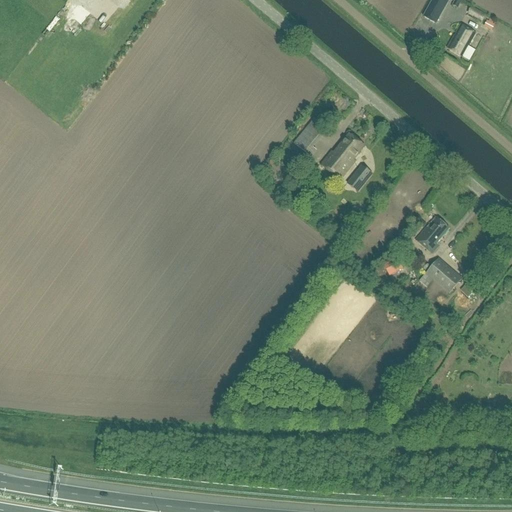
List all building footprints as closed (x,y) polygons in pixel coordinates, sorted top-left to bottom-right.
[(449,0),(433,0),(424,18),(436,25),(449,0)] [(475,33),(459,25),(446,49),(461,57),(475,33)] [(472,62),(477,51),(470,47),(464,58),(472,62)] [(336,99),(346,104),(350,95),(341,90),(336,99)] [(321,127),(313,120),(293,145),(308,157),(314,150),(311,147),(322,134),(318,131),(321,127)] [(365,148),(350,136),(335,154),(333,152),(321,166),(340,183),(357,163),(355,161),(365,148)] [(371,176),(361,168),(346,186),(356,194),(371,176)] [(452,228),(438,216),(418,239),(434,253),(441,245),(439,243),(452,228)] [(403,271),(395,256),(371,270),(378,284),(403,271)] [(462,279),(439,260),(426,275),(449,294),(462,279)]
